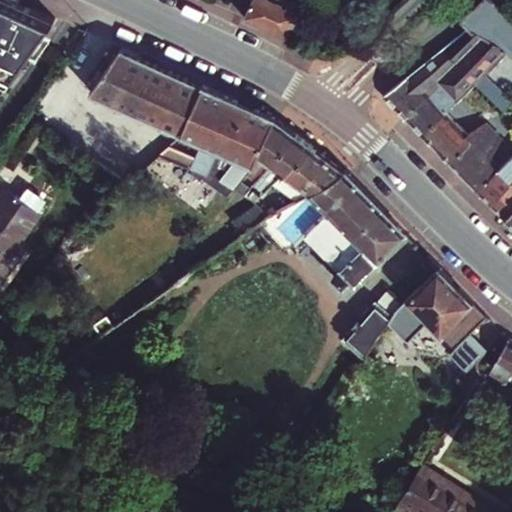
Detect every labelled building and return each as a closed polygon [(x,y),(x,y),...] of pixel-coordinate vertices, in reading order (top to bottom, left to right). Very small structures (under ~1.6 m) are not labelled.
[(59,21),(13,0),(0,0),(0,76),(13,82),(59,21)] [(252,0),(244,18),(288,39),(303,7),(288,0),(252,0)] [(492,31),(486,37),(508,50),(510,50),(511,50),(511,18),(494,0),(480,0),(472,9),(492,31)] [(461,19),(469,28),(486,37),(492,31),(472,9),(461,19)] [(486,37),(469,28),(384,95),(422,135),(445,113),(510,50),(508,50),(486,37)] [(182,132),(204,85),(122,47),(91,91),(95,94),(78,121),(79,123),(68,140),(129,184),(140,172),(182,132)] [(236,100),(204,85),(182,132),(203,142),(191,166),(208,174),(219,149),(216,147),(236,100)] [(216,147),(219,149),(254,164),(275,117),(236,100),(216,147)] [(445,113),(422,135),(449,163),(487,126),(485,123),(467,134),(445,113)] [(245,175),(254,182),(296,132),(278,119),(275,117),(254,164),(245,175)] [(481,150),(489,157),(500,139),(487,126),(449,163),(459,173),(481,150)] [(284,173),(318,149),(296,132),(254,182),(265,191),(271,185),(284,173)] [(295,201),(312,192),(345,169),(318,149),(284,173),(271,185),(295,201)] [(499,167),(489,157),(481,150),(459,173),(476,190),(499,167)] [(476,190),(490,204),(511,180),(511,153),(499,167),(476,190)] [(306,235),(341,269),(334,276),(343,286),(350,279),(355,284),(407,232),(349,172),(345,169),(312,192),(330,211),(306,235)] [(511,180),(490,204),(505,220),(511,211),(511,180)] [(235,188),(245,194),(249,188),(241,181),(235,188)] [(7,189),(0,198),(0,270),(41,213),(7,189)] [(260,196),(254,192),(250,197),(256,201),(260,196)] [(234,220),(244,233),(261,221),(267,217),(272,214),(259,203),(234,220)] [(418,268),(428,278),(440,266),(430,256),(418,268)] [(393,316),(378,337),(388,344),(415,306),(455,347),(471,331),(488,316),(440,266),(428,278),(401,302),(394,309),(396,312),(393,316)] [(388,291),(378,302),(393,316),(396,312),(394,309),(401,302),(388,291)] [(378,302),(372,308),(371,306),(361,317),(362,318),(346,336),(365,355),(378,337),(393,316),(378,302)] [(469,369),(490,350),(471,331),(455,347),(451,351),(469,369)] [(490,369),(511,381),(511,378),(511,338),(509,337),(490,369)] [(506,511),(426,462),(419,472),(483,511),(506,511)] [(483,511),(419,472),(397,507),(396,509),(406,511),(483,511)]
